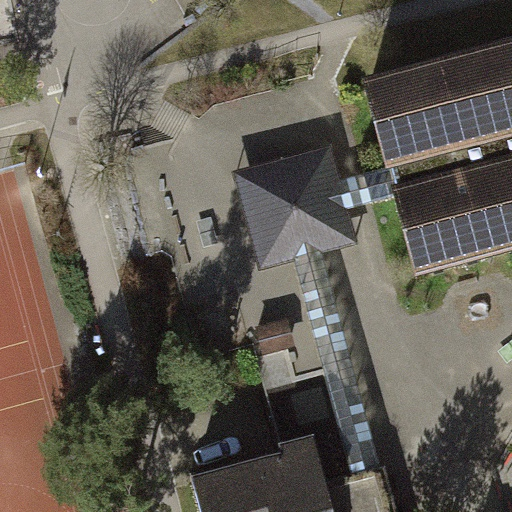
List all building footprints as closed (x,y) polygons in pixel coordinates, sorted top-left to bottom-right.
[(511,55),(368,94),(418,269),(511,243),(511,55)] [(362,243),(333,142),(230,170),(258,272),(296,261),(324,253),(362,243)] [(324,253),(296,261),(354,475),(382,468),(324,253)] [(288,323),(261,330),(267,353),(294,346),(288,323)] [(203,511),(333,511),(314,440),(193,471),(203,511)]
